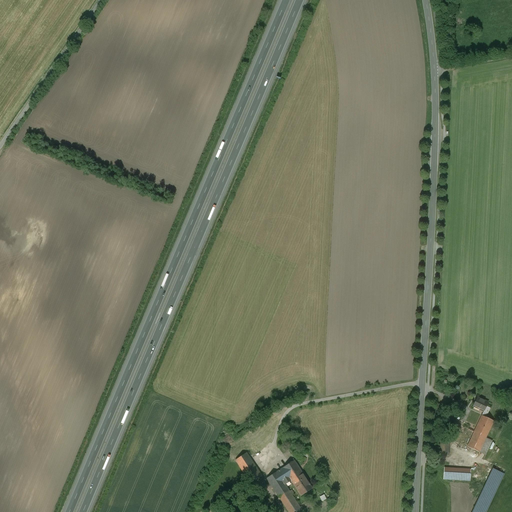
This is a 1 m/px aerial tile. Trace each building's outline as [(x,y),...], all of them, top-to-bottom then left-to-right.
[(472,406),(484,411),(488,402),(477,397),(472,406)] [(467,420),(458,439),(481,449),(495,418),(483,412),(476,429),(472,427),(474,423),(467,420)] [(251,480),(263,472),(248,450),(236,457),(251,480)] [(312,488),(294,460),(266,478),(288,511),(301,511),(303,511),(287,486),(292,482),(301,496),(312,488)] [(471,468),(444,467),(443,480),(470,481),(471,468)] [(492,469),(472,511),(485,511),(503,474),(492,469)]
